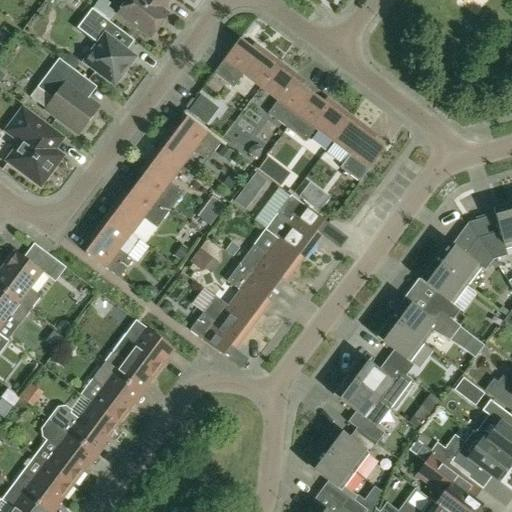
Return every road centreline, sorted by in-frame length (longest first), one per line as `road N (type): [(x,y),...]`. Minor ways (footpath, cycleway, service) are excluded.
road 1 (residential): [(232,0),(61,218),(36,221),(6,198)]
road 2 (residential): [(272,396),(436,175),(456,163)]
road 3 (residential): [(100,511),(199,387),(272,396)]
road 4 (residential): [(456,163),(443,137),(335,52)]
